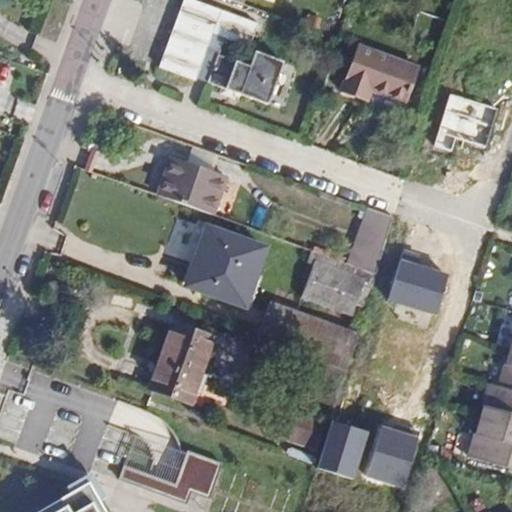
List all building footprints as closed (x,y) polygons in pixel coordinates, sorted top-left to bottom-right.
[(219,57),(225,40),(247,48),(256,24),(189,0),(185,0),(160,70),(196,83),(197,80),(269,106),(284,63),(255,53),(249,68),(219,57)] [(358,45),(340,93),(368,103),(372,93),(405,105),(419,67),(358,45)] [(497,110),(449,96),(434,148),(450,153),(454,140),(485,149),(497,110)] [(226,177),(171,158),(157,197),(213,217),(226,177)] [(366,209),(347,264),(367,271),(375,274),(392,219),(366,209)] [(245,307),(266,248),(213,230),(201,265),(194,263),(185,286),(245,307)] [(367,271),(347,264),(318,254),(303,297),(351,314),(367,271)] [(449,273),(399,258),(386,300),(437,315),(449,273)] [(357,332),(270,301),(257,338),(322,361),(345,370),(357,332)] [(191,404),(213,339),(172,325),(150,390),(191,404)] [(511,353),(511,354),(507,368),(505,367),(499,388),(511,391),(511,353)] [(333,406),(345,370),(322,361),(310,398),(333,406)] [(485,408),(480,422),(511,431),(511,391),(499,388),(489,385),(482,407),(485,408)] [(511,431),(480,422),(476,436),(474,436),(467,458),(511,470),(511,431)] [(319,470),(353,480),(367,433),(334,423),(319,470)] [(406,492),(420,439),(378,427),(364,481),(406,492)] [(219,468),(187,456),(174,490),(121,470),(116,484),(183,509),(188,493),(207,500),(219,468)] [(91,511),(84,498),(56,511),(91,511)]
